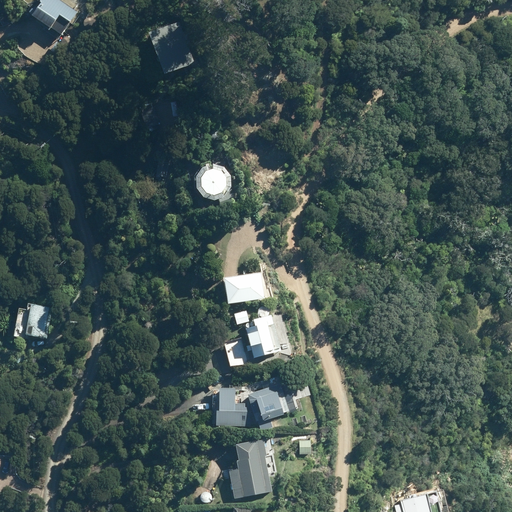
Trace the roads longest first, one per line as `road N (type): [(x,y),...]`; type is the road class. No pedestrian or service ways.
road 1 (unclassified): [(511,16),(395,57),(297,206),(289,239),(342,429),(339,511)]
road 2 (unclassified): [(46,511),(97,332),(93,261),(58,146),(0,115)]
